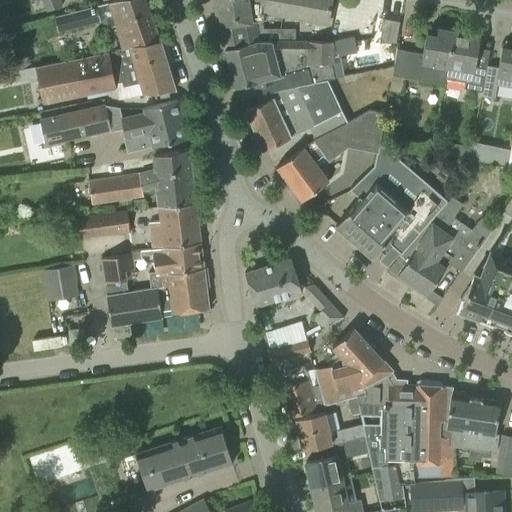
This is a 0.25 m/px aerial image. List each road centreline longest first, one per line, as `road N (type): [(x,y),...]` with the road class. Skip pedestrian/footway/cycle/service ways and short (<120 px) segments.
road 1 (unclassified): [(511,370),(404,324),(273,220),(239,203)]
road 2 (residential): [(0,373),(237,337)]
road 3 (unclassified): [(239,203),(171,0)]
road 4 (unclassified): [(285,511),(237,337)]
road 5 (unclassified): [(237,337),(228,234),(239,203)]
